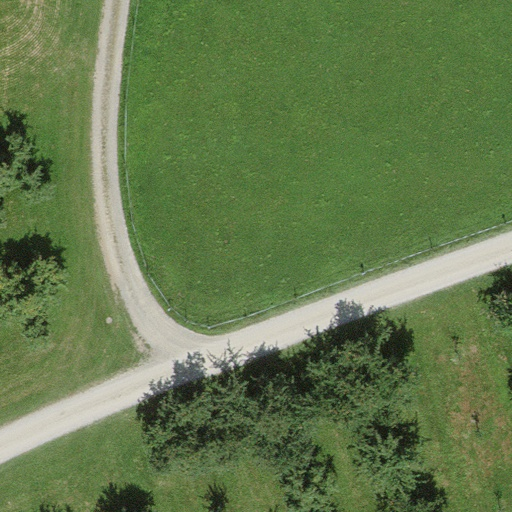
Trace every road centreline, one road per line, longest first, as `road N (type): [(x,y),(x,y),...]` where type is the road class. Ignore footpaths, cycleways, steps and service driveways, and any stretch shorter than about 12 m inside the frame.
road 1 (track): [(120,0),(108,145),(120,251),(144,307),(197,360)]
road 2 (track): [(197,360),(511,249)]
road 3 (track): [(0,447),(197,360)]
